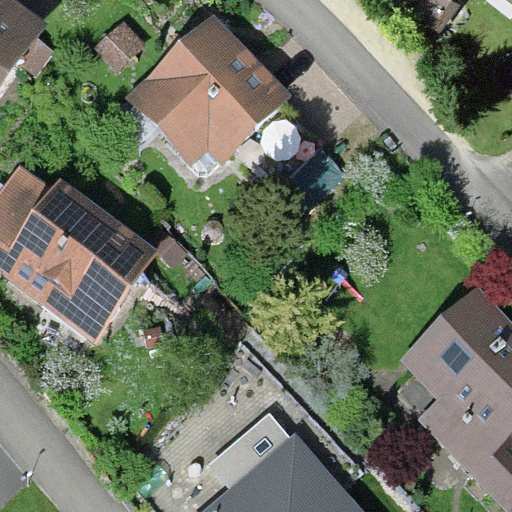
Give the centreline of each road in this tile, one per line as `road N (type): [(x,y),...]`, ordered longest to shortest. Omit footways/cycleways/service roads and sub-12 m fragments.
road 1 (residential): [(281,0),(511,238)]
road 2 (residential): [(0,389),(98,511)]
